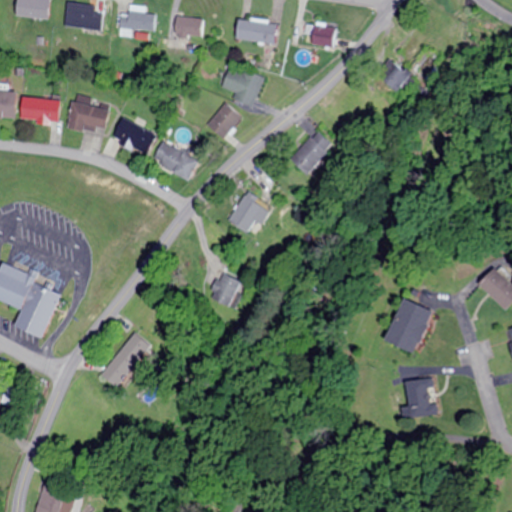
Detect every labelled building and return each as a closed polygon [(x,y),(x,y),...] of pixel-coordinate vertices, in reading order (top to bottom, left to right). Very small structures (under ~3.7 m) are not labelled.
[(48,0),(15,0),(15,18),(48,18),(48,0)] [(100,31),(101,3),(65,2),(64,30),(100,31)] [(124,36),(155,28),(152,13),(144,15),(141,3),(117,9),(124,36)] [(172,37),(201,37),(202,17),(173,16),(172,37)] [(274,44),(277,22),(237,17),(234,39),(274,44)] [(309,22),(304,43),(333,49),(337,28),(309,22)] [(397,91),(412,77),(388,52),(373,67),(397,91)] [(231,98),(251,106),(263,79),(229,65),(220,87),(233,93),(231,98)] [(0,116),(15,117),(15,89),(0,89),(0,116)] [(59,121),(59,98),(21,98),(21,121),(59,121)] [(219,138),(240,117),(224,101),(203,122),(219,138)] [(66,127),(103,135),(108,109),(71,102),(66,127)] [(111,138),(144,157),(156,136),(123,117),(111,138)] [(333,147),(316,130),(289,158),(305,174),(333,147)] [(187,180),(198,161),(162,141),(152,161),(187,180)] [(265,211),(246,193),(225,216),(244,233),(265,211)] [(0,265),(0,301),(21,311),(14,327),(41,339),(61,291),(0,265)] [(511,304),(511,283),(497,268),(482,284),(507,310),(511,304)] [(418,353),(436,311),(406,298),(388,341),(418,353)] [(113,386),(150,347),(135,333),(98,372),(113,386)] [(436,377),(410,381),(415,416),(440,413),(436,377)] [(56,511),(54,489),(36,491),(38,511),(56,511)]
